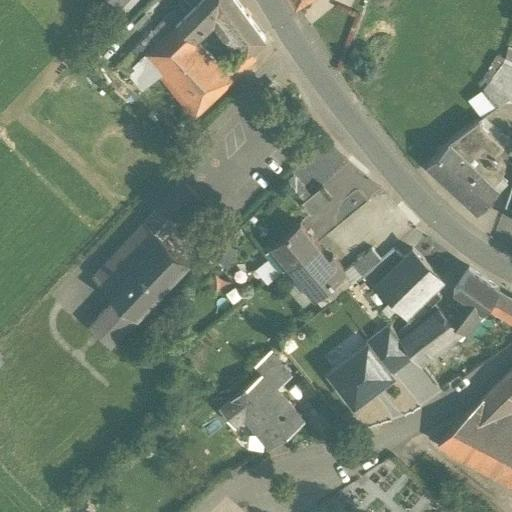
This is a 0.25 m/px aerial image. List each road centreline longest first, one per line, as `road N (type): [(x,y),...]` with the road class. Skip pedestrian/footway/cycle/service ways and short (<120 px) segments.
road 1 (tertiary): [(511,272),(411,193),(268,0)]
road 2 (residential): [(199,511),(220,492),(277,480),(392,436),(471,391),(511,355)]
road 3 (unknown): [(303,55),(207,170)]
